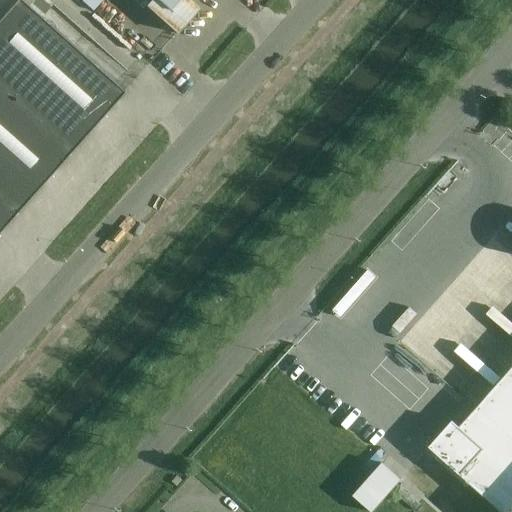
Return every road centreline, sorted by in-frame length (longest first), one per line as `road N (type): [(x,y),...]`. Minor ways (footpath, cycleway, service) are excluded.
road 1 (unclassified): [(511,43),(97,511)]
road 2 (unclassified): [(0,354),(319,0)]
